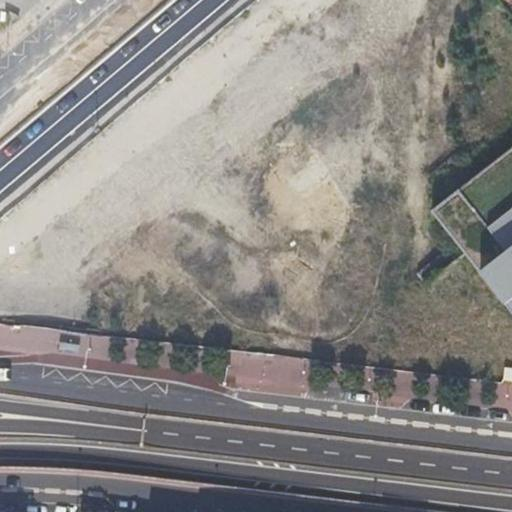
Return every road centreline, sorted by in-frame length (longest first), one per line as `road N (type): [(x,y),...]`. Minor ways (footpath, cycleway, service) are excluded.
road 1 (primary): [(511,443),(0,374)]
road 2 (primary): [(0,457),(511,507)]
road 3 (primary): [(511,475),(144,431)]
road 4 (secondary): [(0,170),(201,0)]
road 5 (unknown): [(365,222),(432,156),(436,136),(416,17),(422,0)]
road 6 (primary): [(0,489),(244,511)]
road 7 (primary): [(144,431),(0,405)]
road 8 (primary): [(144,431),(0,428)]
